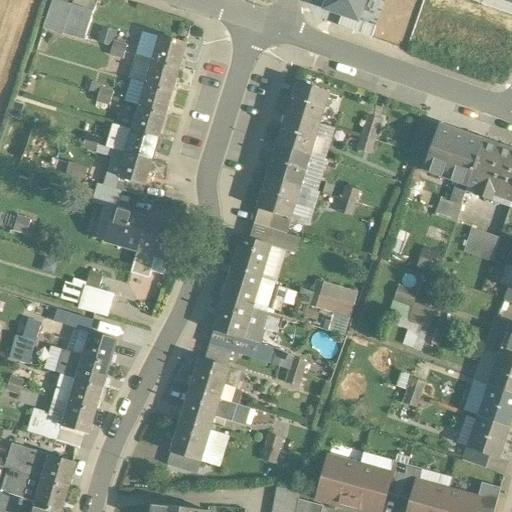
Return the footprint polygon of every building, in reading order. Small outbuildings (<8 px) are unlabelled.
[(70,7),(52,0),(42,29),(60,36),(61,35),(70,7)] [(364,0),(327,0),(324,9),(340,15),(357,21),(364,0)] [(92,12),(71,5),(70,7),(61,35),(82,41),(92,12)] [(357,21),(340,15),(336,26),(371,39),(375,28),(357,21)] [(97,43),(110,47),(111,42),(113,43),(116,32),(101,28),(97,43)] [(135,56),(152,60),(158,38),(141,34),(135,56)] [(184,46),(158,38),(152,60),(178,68),(184,46)] [(110,47),(109,49),(123,53),(125,46),(113,43),(111,42),(110,47)] [(123,53),(109,49),(108,55),(121,59),(123,53)] [(178,68),(152,60),(145,84),(171,92),(178,68)] [(171,92),(145,84),(138,108),(164,116),(171,92)] [(327,94),(294,84),(285,114),(318,124),(327,94)] [(111,93),(98,89),(96,96),(109,99),(111,93)] [(109,99),(96,96),(94,102),(107,106),(109,99)] [(11,102),(4,124),(18,128),(25,106),(11,102)] [(164,116),(138,108),(131,130),(157,138),(164,116)] [(318,124),(285,114),(275,145),(308,156),(318,124)] [(376,129),(364,125),(360,138),(372,142),(376,129)] [(484,142),(439,126),(423,172),(458,184),(468,188),(484,142)] [(157,138),(131,130),(124,154),(150,162),(157,138)] [(97,139),(85,135),(83,142),(96,146),(97,139)] [(372,142),(360,138),(356,151),(368,155),(372,142)] [(96,146),(83,142),(81,149),(94,152),(96,146)] [(511,151),(484,142),(468,188),(466,193),(511,209),(511,207),(511,151)] [(308,156),(275,145),(265,176),(298,186),(308,156)] [(150,162),(124,154),(117,178),(143,186),(150,162)] [(308,156),(298,186),(317,191),(326,161),(308,156)] [(66,174),(84,180),(89,167),(70,160),(66,174)] [(298,186),(265,176),(255,209),(276,215),(289,219),(298,186)] [(143,186),(117,178),(114,189),(121,191),(140,196),(143,186)] [(114,189),(96,184),(90,203),(113,210),(114,208),(115,208),(121,191),(114,189)] [(468,188),(458,184),(451,203),(461,207),(466,193),(468,188)] [(307,224),(317,191),(298,186),(289,219),(307,224)] [(357,192),(345,187),(341,200),(354,204),(357,192)] [(354,204),(341,200),(337,213),(350,217),(354,204)] [(451,203),(440,200),(434,217),(455,225),(461,207),(451,203)] [(115,208),(114,208),(113,210),(104,241),(136,251),(145,217),(115,208)] [(276,215),(257,209),(253,223),(272,229),(276,215)] [(0,225),(0,226),(12,230),(16,217),(4,213),(0,225)] [(30,221),(16,217),(12,230),(25,234),(30,221)] [(178,227),(145,217),(136,251),(154,256),(167,260),(178,227)] [(272,229),(253,223),(248,240),(267,246),(272,229)] [(501,240),(472,229),(463,254),(492,264),(501,240)] [(248,240),(239,238),(230,267),(260,276),(269,247),(267,246),(248,240)] [(288,253),(269,247),(260,276),(279,282),(288,253)] [(154,256),(136,251),(131,271),(148,276),(154,256)] [(260,276),(230,267),(220,298),(250,308),(260,276)] [(101,277),(89,273),(85,286),(97,290),(101,277)] [(260,276),(250,308),(269,313),(279,282),(260,276)] [(329,284),(316,280),(312,293),(325,297),(329,284)] [(97,290),(85,286),(77,309),(105,318),(112,295),(97,290)] [(325,297),(312,293),(308,306),(321,310),(325,297)] [(424,293),(406,301),(411,314),(430,307),(424,293)] [(325,297),(321,310),(351,319),(355,306),(325,297)] [(250,308),(220,298),(210,330),(213,331),(234,338),(240,340),(250,308)] [(250,308),(240,340),(259,345),(269,313),(250,308)] [(89,319),(64,311),(60,325),(85,332),(89,319)] [(446,322),(432,317),(428,329),(442,334),(446,322)] [(511,325),(500,355),(511,359),(511,325)] [(442,334),(428,329),(424,342),(438,347),(442,334)] [(37,334),(23,330),(21,337),(35,341),(37,334)] [(116,339),(90,331),(83,355),(109,362),(116,339)] [(234,338),(213,331),(211,337),(208,345),(230,351),(234,338)] [(35,341),(21,337),(19,343),(33,347),(35,341)] [(230,351),(208,345),(203,360),(225,367),(230,351)] [(109,362),(83,355),(76,379),(102,386),(109,362)] [(511,359),(500,355),(489,386),(511,394),(511,359)] [(305,362),(292,358),(288,370),(301,374),(305,362)] [(227,369),(198,360),(189,388),(219,398),(227,369)] [(227,369),(219,398),(234,402),(242,373),(227,369)] [(301,374),(288,370),(284,384),(297,388),(301,374)] [(22,381),(9,377),(7,383),(20,387),(22,381)] [(102,386),(76,379),(69,401),(95,409),(102,386)] [(425,384),(411,379),(406,391),(420,396),(425,384)] [(20,387),(7,383),(5,390),(18,394),(20,387)] [(511,423),(511,394),(489,386),(478,417),(510,428),(511,423)] [(219,398),(189,388),(180,420),(210,429),(214,415),(219,398)] [(420,396),(406,391),(402,403),(416,408),(420,396)] [(234,402),(219,398),(214,415),(246,425),(252,408),(234,402)] [(95,409),(69,401),(62,426),(88,434),(95,409)] [(510,428),(478,417),(467,448),(499,459),(510,428)] [(180,420),(170,453),(190,458),(200,461),(209,433),(210,429),(180,420)] [(81,436),(59,430),(56,441),(78,447),(81,436)] [(228,439),(209,433),(200,461),(198,469),(217,475),(228,439)] [(281,437),(268,434),(265,446),(277,450),(281,437)] [(56,441),(54,440),(51,452),(75,458),(78,447),(56,441)] [(48,454),(10,443),(3,467),(6,468),(41,478),(48,455),(48,454)] [(277,450),(265,446),(261,459),(273,463),(277,450)] [(492,457),(467,448),(462,460),(487,470),(492,457)] [(288,454),(277,450),(273,463),(284,466),(288,454)] [(190,458),(170,453),(167,465),(186,471),(190,458)] [(74,462),(48,455),(41,478),(67,485),(74,462)] [(359,467),(328,459),(317,499),(348,508),(359,467)] [(407,466),(392,462),(389,475),(390,475),(385,494),(398,498),(407,466)] [(422,470),(407,466),(398,498),(412,502),(417,483),(418,483),(422,470)] [(389,475),(359,467),(348,508),(364,511),(379,511),(385,494),(390,475),(389,475)] [(41,478),(6,468),(0,488),(0,491),(34,502),(41,478)] [(67,485),(41,478),(34,502),(60,509),(67,485)] [(277,485),(272,511),(295,511),(298,500),(301,483),(277,485)] [(418,483),(417,483),(412,502),(408,511),(441,511),(448,491),(418,483)] [(494,511),(501,489),(481,483),(477,499),(479,500),(475,511),(494,511)] [(0,491),(0,511),(31,511),(34,502),(0,491)] [(477,499),(448,491),(441,511),(475,511),(479,500),(477,499)] [(321,511),(323,507),(298,500),(295,511),(321,511)] [(59,511),(60,509),(34,502),(31,511),(59,511)]
